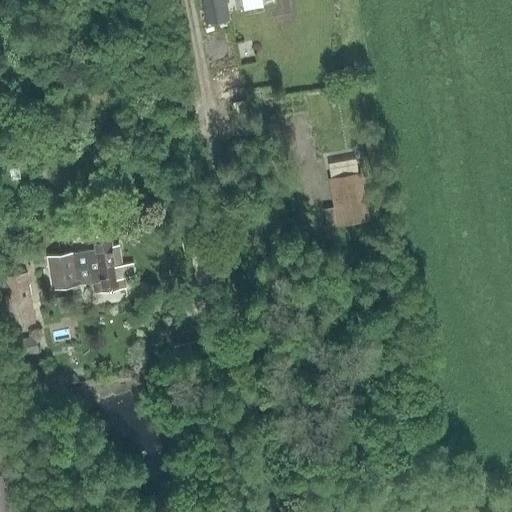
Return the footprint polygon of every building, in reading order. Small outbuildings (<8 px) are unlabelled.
[(230,19),(225,0),(200,0),(205,24),(230,19)] [(22,157),(32,155),(30,147),(21,149),(22,157)] [(328,178),(337,227),(369,221),(361,172),(328,178)] [(178,217),(183,249),(208,245),(203,213),(178,217)] [(131,265),(122,266),(118,245),(111,246),(109,232),(93,235),(95,249),(47,257),(52,289),(78,285),(78,284),(93,282),(95,293),(125,288),(123,277),(133,275),(131,265)] [(11,326),(34,322),(26,273),(3,277),(11,326)] [(212,347),(207,322),(171,329),(176,354),(212,347)] [(35,335),(19,338),(21,355),(38,352),(35,335)] [(28,387),(42,385),(40,369),(26,371),(28,387)]
